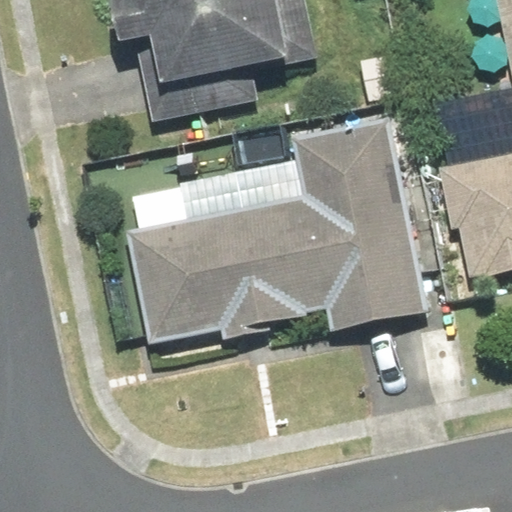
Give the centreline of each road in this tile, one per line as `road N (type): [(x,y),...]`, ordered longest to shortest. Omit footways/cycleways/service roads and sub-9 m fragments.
road 1 (residential): [(0,335),(37,511)]
road 2 (residential): [(370,511),(511,486)]
